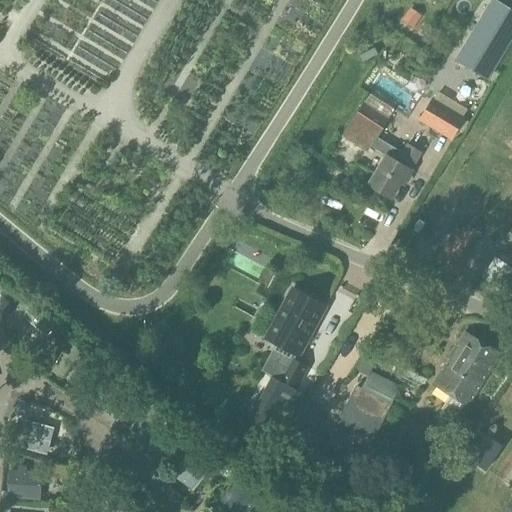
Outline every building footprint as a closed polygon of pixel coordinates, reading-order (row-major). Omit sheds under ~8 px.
[(492,84),(499,71),(494,68),(511,37),(511,12),(491,0),(454,61),(492,84)] [(464,114),(478,89),(441,70),(428,95),(464,114)] [(388,83),(386,90),(372,85),(366,101),(407,115),(415,93),(388,83)] [(355,122),(339,112),(323,101),(317,111),(333,121),(314,150),(345,170),(359,149),(366,153),(387,122),(364,108),(355,122)] [(452,139),(463,120),(433,102),(421,121),(452,139)] [(409,170),(422,153),(406,144),(396,162),(385,155),(367,184),(390,198),(400,182),(403,184),(411,171),(409,170)] [(460,224),(440,264),(456,273),(476,233),(460,224)] [(503,289),(511,275),(511,267),(497,257),(484,276),(503,289)] [(292,293),(269,336),(297,351),(320,308),(292,293)] [(468,407),(500,355),(463,334),(434,386),(450,396),(441,410),(456,419),(464,405),(468,407)] [(278,433),(312,367),(293,357),(283,376),(278,374),(254,420),(264,426),(258,438),(271,445),(278,433)] [(391,403),(399,387),(374,374),(366,390),(391,403)] [(357,386),(334,430),(368,448),(391,403),(366,390),(357,386)] [(103,411),(114,421),(130,402),(118,392),(103,411)] [(11,455),(45,466),(54,438),(20,427),(11,455)] [(415,452),(407,464),(420,473),(428,461),(415,452)] [(114,455),(102,460),(107,472),(119,467),(114,455)] [(41,510),(42,496),(8,494),(7,508),(41,510)]
